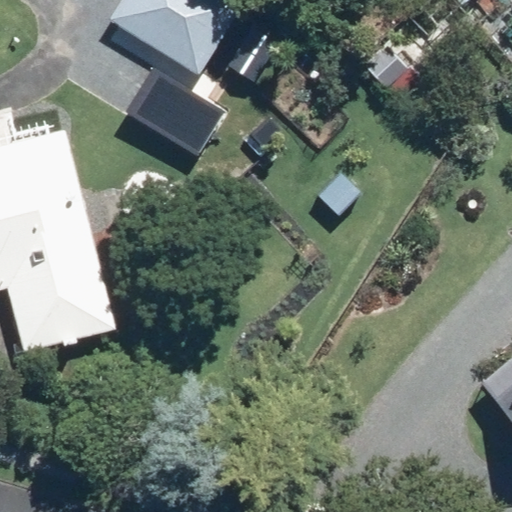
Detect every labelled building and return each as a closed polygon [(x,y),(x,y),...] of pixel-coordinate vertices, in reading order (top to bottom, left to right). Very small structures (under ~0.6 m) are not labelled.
[(260,10),(244,0),(124,0),(112,21),(201,77),(208,67),(220,74),(260,10)] [(389,88),(412,67),(391,44),(368,64),(389,88)] [(155,114),(217,154),(240,118),(178,78),(155,114)] [(120,329),(70,128),(0,145),(0,289),(10,287),(26,352),(120,329)] [(511,357),(482,382),(511,418),(511,357)]
